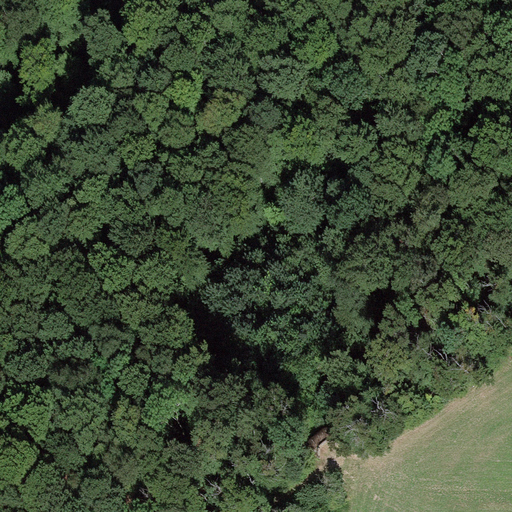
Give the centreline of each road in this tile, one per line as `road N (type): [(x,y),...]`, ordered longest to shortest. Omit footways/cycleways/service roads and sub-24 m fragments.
road 1 (track): [(0,271),(112,214),(276,149),(511,31)]
road 2 (track): [(310,0),(0,166)]
